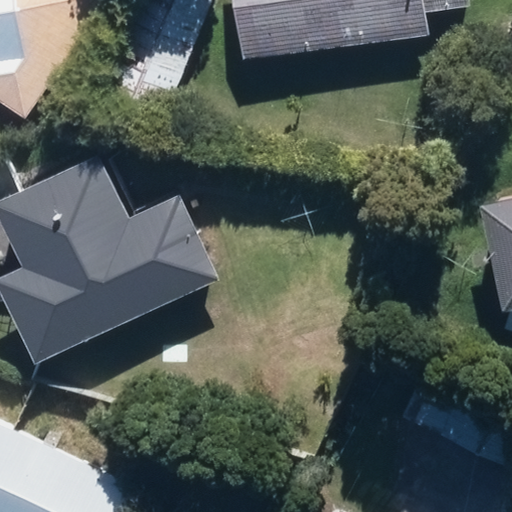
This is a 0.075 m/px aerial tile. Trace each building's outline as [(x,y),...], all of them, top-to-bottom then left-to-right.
[(0,0),(0,90),(35,113),(109,0),(0,0)] [(175,106),(219,0),(151,0),(117,82),(175,106)] [(477,0),(244,0),(251,56),(437,34),(434,8),(478,3),(477,0)] [(192,187),(140,210),(111,146),(6,191),(37,260),(6,273),(43,357),(231,275),(192,187)] [(511,193),(492,198),(511,293),(511,193)] [(511,394),(430,363),(409,418),(507,455),(511,441),(511,394)] [(136,511),(151,483),(0,408),(0,511),(136,511)]
